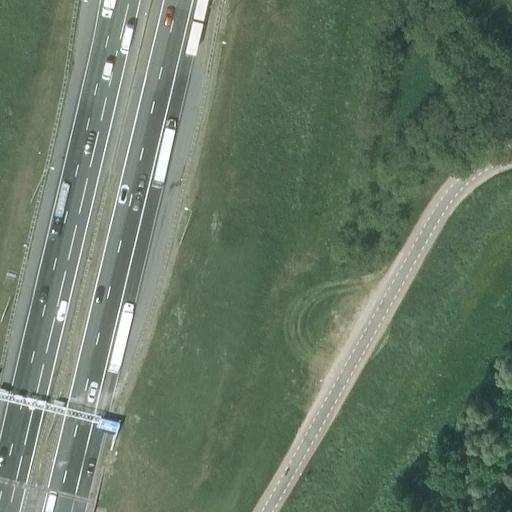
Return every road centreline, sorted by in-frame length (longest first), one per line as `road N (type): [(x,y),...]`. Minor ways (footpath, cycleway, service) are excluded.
road 1 (motorway): [(61,511),(185,0)]
road 2 (motorway): [(124,0),(1,511)]
road 3 (tertiary): [(511,154),(449,194),(268,511)]
